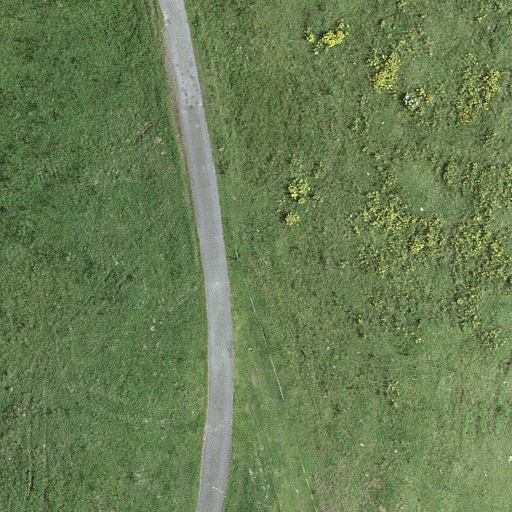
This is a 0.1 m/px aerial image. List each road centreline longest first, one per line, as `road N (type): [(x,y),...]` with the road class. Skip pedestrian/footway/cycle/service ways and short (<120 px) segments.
road 1 (track): [(220,305),(205,168),(171,0)]
road 2 (track): [(212,511),(223,398),(220,305)]
